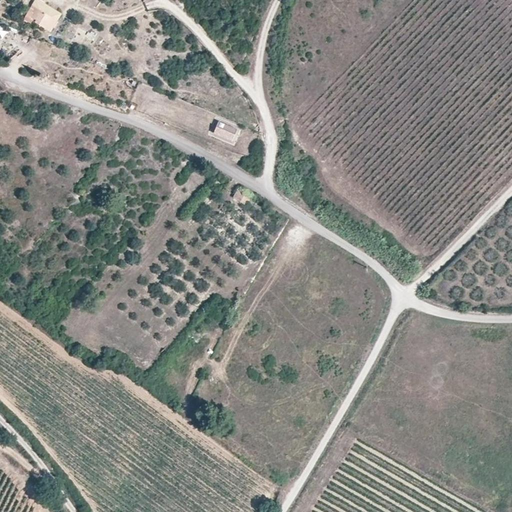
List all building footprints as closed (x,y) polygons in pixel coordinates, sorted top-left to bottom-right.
[(32,21),(39,9),(32,5),(25,17),(32,21)] [(45,29),(52,17),(39,9),(32,21),(45,29)] [(50,31),(56,20),(52,17),(45,29),(50,31)] [(233,141),(237,130),(219,122),(214,133),(233,141)] [(246,205),(252,196),(239,188),(234,197),(246,205)]
